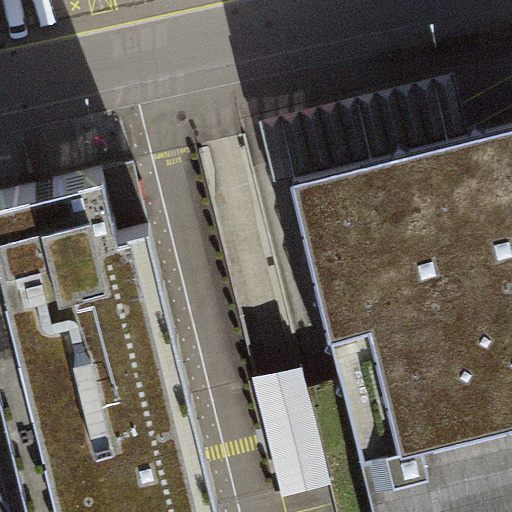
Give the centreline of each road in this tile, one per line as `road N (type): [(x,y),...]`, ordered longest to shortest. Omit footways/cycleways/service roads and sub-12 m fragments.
road 1 (unknown): [(135,52),(259,511)]
road 2 (residential): [(374,0),(0,82)]
